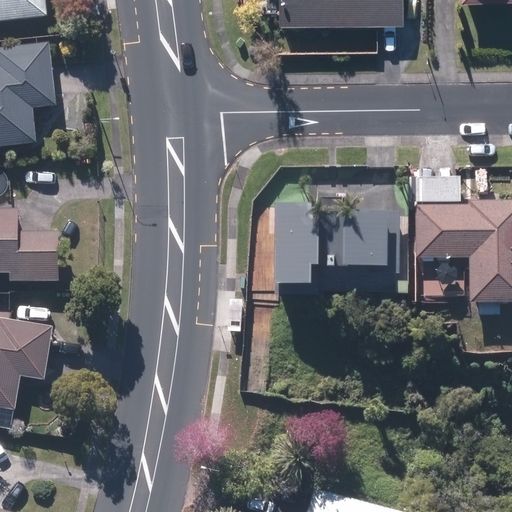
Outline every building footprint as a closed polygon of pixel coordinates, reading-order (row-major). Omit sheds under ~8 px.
[(0,0),(0,23),(54,18),(52,0),(0,0)] [(287,0),(288,22),(411,24),(410,0),(287,0)] [(0,148),(42,144),(39,110),(62,108),(55,44),(2,50),(4,65),(0,65),(0,148)] [(420,173),(419,254),(472,254),(472,298),(480,298),(480,313),(502,314),(501,297),(511,297),(511,197),(471,198),(471,204),(471,205),(462,206),(462,173),(420,173)] [(282,290),(321,290),(321,260),(373,260),(373,269),(393,268),(393,208),(344,208),(344,193),(322,193),(322,201),(283,200),(282,290)] [(0,273),(16,274),(16,282),(66,283),(66,234),(25,234),(25,211),(0,210),(0,273)] [(0,407),(21,411),(26,377),(52,381),(60,330),(8,322),(8,327),(0,326),(0,407)] [(415,511),(417,507),(319,480),(310,511),(415,511)]
